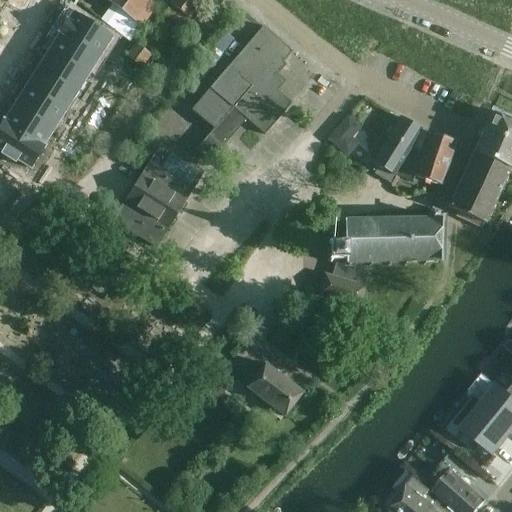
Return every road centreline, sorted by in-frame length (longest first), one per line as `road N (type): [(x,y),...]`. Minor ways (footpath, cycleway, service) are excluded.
road 1 (residential): [(250,511),(449,283),(451,216),(443,209),(467,132),(362,80),(261,0)]
road 2 (unclassified): [(511,50),(401,0)]
